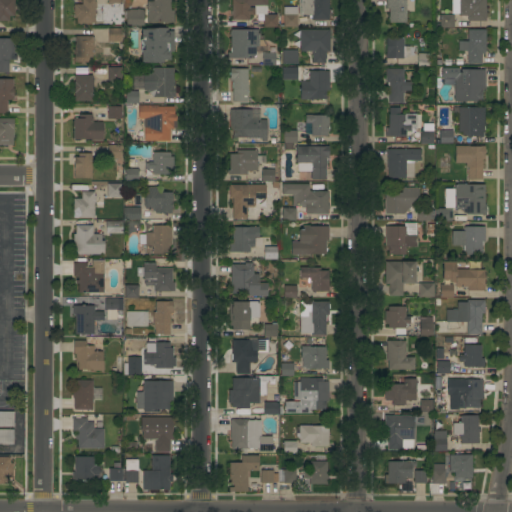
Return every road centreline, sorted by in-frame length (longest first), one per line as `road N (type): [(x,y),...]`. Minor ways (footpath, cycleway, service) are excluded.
road 1 (residential): [(353,511),(353,0)]
road 2 (residential): [(44,510),(42,0)]
road 3 (residential): [(197,509),(199,0)]
road 4 (residential): [(0,510),(353,511)]
road 5 (residential): [(495,511),(511,372)]
